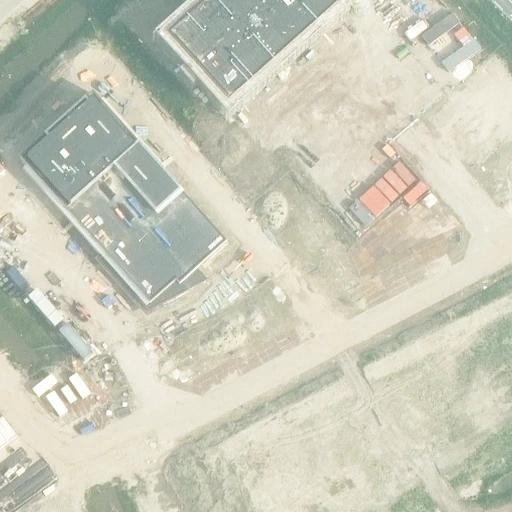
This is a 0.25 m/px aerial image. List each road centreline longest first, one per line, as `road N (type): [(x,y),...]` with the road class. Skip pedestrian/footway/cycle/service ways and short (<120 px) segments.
road 1 (residential): [(40,451),(388,271)]
road 2 (residential): [(511,473),(388,271)]
